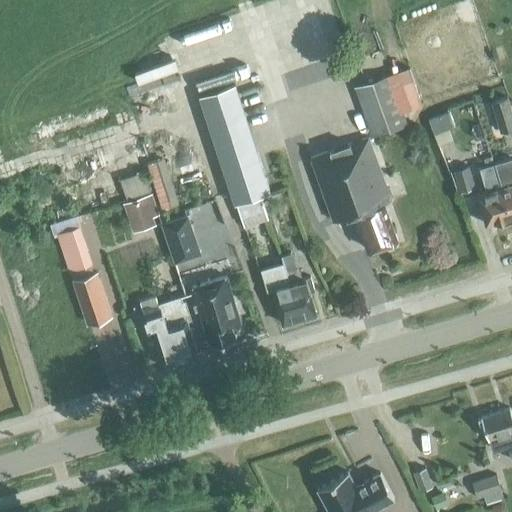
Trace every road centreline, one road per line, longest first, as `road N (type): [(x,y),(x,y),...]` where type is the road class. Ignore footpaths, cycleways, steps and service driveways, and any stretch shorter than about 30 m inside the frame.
road 1 (secondary): [(52,453),(511,319)]
road 2 (residential): [(52,453),(0,288)]
